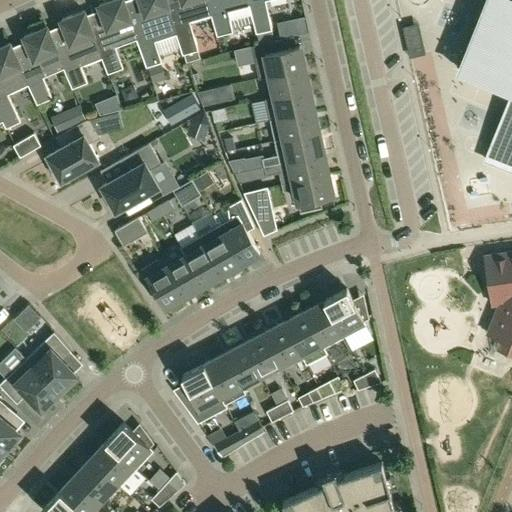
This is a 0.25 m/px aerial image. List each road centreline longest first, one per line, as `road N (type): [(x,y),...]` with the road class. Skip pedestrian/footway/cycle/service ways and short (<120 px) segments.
road 1 (residential): [(126,369),(268,278),(366,238),(312,0)]
road 2 (residential): [(126,369),(217,493),(289,446),(370,412)]
road 3 (residential): [(0,262),(31,290),(98,246),(0,185)]
road 4 (residential): [(0,499),(45,442),(126,369)]
